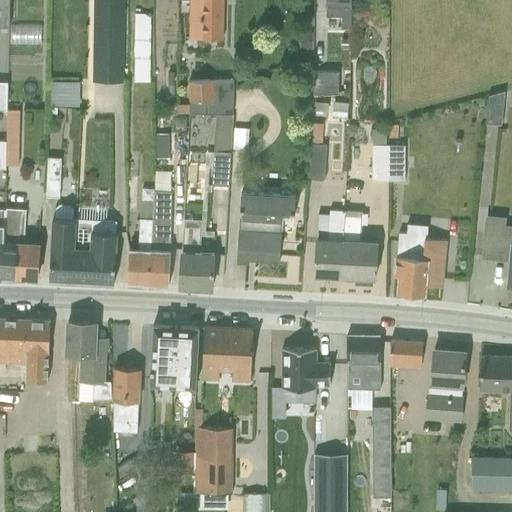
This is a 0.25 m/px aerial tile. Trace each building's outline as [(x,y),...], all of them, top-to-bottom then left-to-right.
[(0,0),(0,26),(9,26),(8,0),(0,0)] [(92,0),(92,80),(122,81),(123,0),(127,1),(127,0),(92,0)] [(197,38),(221,39),(222,0),(189,0),(187,48),(197,48),(197,38)] [(340,28),(349,28),(349,0),(324,0),(325,16),(341,17),(340,28)] [(149,14),(133,14),(133,81),(148,82),(149,14)] [(39,26),(9,26),(8,40),(39,41),(39,26)] [(311,95),(337,92),(337,72),(311,71),(311,95)] [(215,114),(231,115),(233,79),(187,81),(188,101),(189,101),(189,104),(176,105),(176,113),(189,113),(215,114)] [(59,85),(49,84),(48,107),(58,107),(59,85)] [(503,91),(487,96),(484,123),(500,125),(503,91)] [(331,119),(347,119),(347,103),(332,102),(331,119)] [(5,141),(5,165),(17,166),(18,110),(6,110),(5,141)] [(188,139),(189,113),(176,113),(175,138),(188,139)] [(205,151),(201,220),(200,235),(212,236),(212,231),(204,230),(206,190),(227,192),(231,115),(215,114),(212,151),(205,151)] [(308,180),(323,181),(325,145),(321,145),(322,124),(311,124),(308,180)] [(231,149),(245,149),(246,128),(232,127),(231,149)] [(371,181),(387,181),(387,145),(385,145),(385,130),(372,129),(371,181)] [(173,169),(172,136),(159,136),(160,169),(173,169)] [(387,181),(403,181),(403,145),(387,145),(387,181)] [(45,198),(58,198),(60,158),(46,157),(45,198)] [(148,248),(146,285),(167,286),(169,249),(170,190),(169,174),(154,173),(153,201),(150,248),(148,248)] [(125,177),(125,212),(137,213),(137,177),(125,177)] [(238,218),(235,260),(278,262),(281,217),(293,217),(294,195),(240,192),(239,210),(242,210),(241,218),(238,218)] [(150,248),(153,201),(140,200),(137,248),(128,248),(126,284),(146,285),(148,248),(150,248)] [(52,218),(48,279),(70,281),(72,218),(72,208),(69,205),(59,204),(54,208),(54,218),(52,218)] [(0,276),(14,277),(16,248),(2,247),(3,209),(0,208),(0,276)] [(16,248),(14,277),(36,278),(38,242),(23,241),(25,209),(4,208),(3,209),(2,247),(16,248)] [(316,235),(315,235),(313,275),(339,276),(342,210),(329,209),(328,215),(317,214),(316,235)] [(342,210),(339,276),(374,278),(374,270),(375,270),(377,240),(360,239),(361,211),(342,210)] [(507,284),(511,284),(511,225),(505,225),(506,217),(487,215),(483,256),(510,258),(507,284)] [(72,218),(70,281),(92,282),(94,248),(89,248),(89,231),(116,232),(116,220),(72,218)] [(182,219),(178,287),(211,289),(213,251),(199,250),(200,235),(201,220),(182,219)] [(397,232),(393,276),(399,276),(397,291),(422,293),(423,284),(441,286),(445,240),(426,238),(427,226),(406,224),(405,233),(397,232)] [(94,248),(92,282),(113,283),(116,232),(89,231),(89,248),(94,248)] [(0,317),(0,361),(6,362),(6,366),(20,367),(19,379),(24,380),(25,363),(24,363),(25,318),(0,317)] [(25,363),(24,380),(47,380),(49,319),(25,318),(24,363),(25,363)] [(95,321),(67,320),(66,354),(79,354),(78,380),(92,381),(91,398),(110,399),(111,381),(104,381),(106,350),(108,350),(108,349),(94,348),(95,321)] [(175,325),(152,324),(149,384),(172,385),(175,325)] [(195,386),(198,326),(175,325),(172,385),(195,386)] [(203,327),(200,379),(217,380),(218,371),(231,372),(230,381),(250,382),(252,329),(203,327)] [(379,335),(347,335),(347,386),(347,388),(379,389),(379,366),(379,335)] [(390,339),(388,366),(420,368),(422,341),(390,339)] [(315,348),(281,348),(281,388),(283,388),(315,388),(315,384),(329,384),(329,361),(315,361),(315,348)] [(428,386),(426,406),(426,415),(459,418),(464,351),(433,348),(430,386),(428,386)] [(511,351),(479,350),(479,390),(508,391),(507,429),(511,429),(511,351)] [(114,367),(111,429),(136,430),(139,368),(114,367)] [(281,388),(270,388),(270,412),(283,412),(283,400),(283,388),(281,388)] [(389,406),(371,406),(372,497),(390,497),(390,495),(389,406)] [(199,427),(199,492),(201,492),(225,492),(226,492),(227,427),(202,427),(199,427)] [(0,433),(0,505),(43,507),(45,435),(0,433)] [(346,511),(346,454),(313,454),(312,511),(346,511)] [(470,488),(511,489),(511,457),(471,456),(470,488)] [(241,493),(241,506),(240,511),(263,511),(264,493),(241,493)] [(390,497),(391,511),(413,511),(413,495),(390,495),(390,497)] [(72,503),(72,511),(115,511),(115,502),(72,503)]
